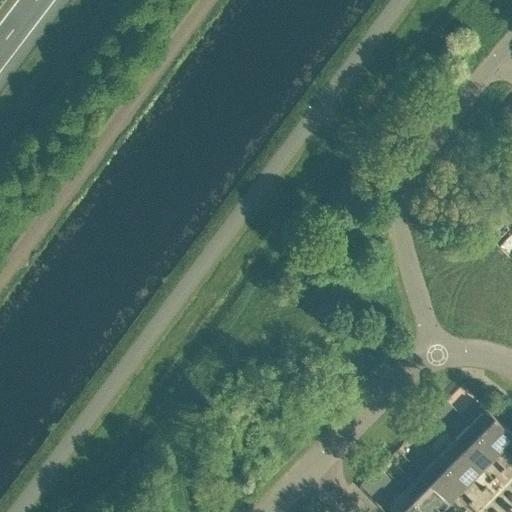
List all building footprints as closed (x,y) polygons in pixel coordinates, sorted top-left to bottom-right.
[(511,432),(486,406),(469,423),(497,451),(492,455),(504,467),(511,458),(511,457),(501,446),(511,435),(511,432)] [(469,423),(453,439),(481,467),(492,455),(497,451),(469,423)] [(453,439),(437,455),(465,483),(460,488),(472,499),(481,490),(469,479),(481,467),(453,439)] [(437,455),(420,472),(448,499),(460,488),(465,483),(437,455)] [(511,458),(504,467),(500,470),(507,477),(511,472),(511,458)] [(378,466),(360,484),(371,494),(379,486),(386,485),(391,479),(378,466)] [(420,472),(404,488),(428,511),(437,511),(448,499),(420,472)] [(484,487),(481,490),(472,499),(468,502),(475,509),(491,494),(484,487)] [(428,511),(404,488),(388,505),(395,511),(428,511)]
